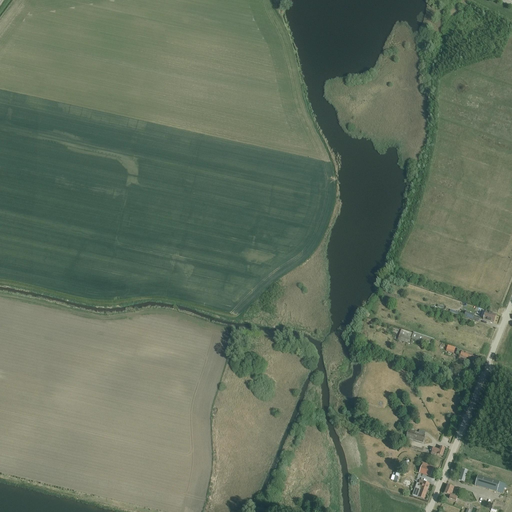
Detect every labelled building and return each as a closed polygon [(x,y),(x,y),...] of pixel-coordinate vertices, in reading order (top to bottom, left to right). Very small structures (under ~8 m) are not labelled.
[(486,312),(483,311),(481,316),(484,317),(484,318),(483,318),(483,319),(483,320),(494,323),(496,315),(495,315),(495,313),(491,312),(491,313),(486,312)] [(466,312),(464,318),(472,320),(474,315),(466,312)] [(398,340),(409,344),(412,334),(401,330),(398,340)] [(413,333),(411,339),(432,346),(434,340),(413,333)] [(447,351),(455,354),(457,347),(449,345),(447,351)] [(461,351),(458,360),(466,362),(467,358),(476,361),(477,357),(461,351)] [(419,430),(418,433),(409,430),(406,438),(422,443),(425,435),(424,435),(425,432),(419,430)] [(430,451),(432,452),(431,454),(439,457),(439,455),(442,456),(445,449),(440,447),(438,450),(433,448),(433,449),(432,448),(430,451)] [(431,477),(433,470),(422,466),(419,473),(431,477)] [(459,481),(464,482),(467,471),(462,469),(459,481)] [(475,486),(496,492),(499,483),(478,476),(475,486)] [(417,484),(413,496),(417,497),(424,500),(427,491),(427,492),(429,484),(420,481),(419,484),(417,484)] [(450,498),(456,501),(458,497),(452,494),(454,488),(447,485),(444,493),(450,496),(450,498)]
